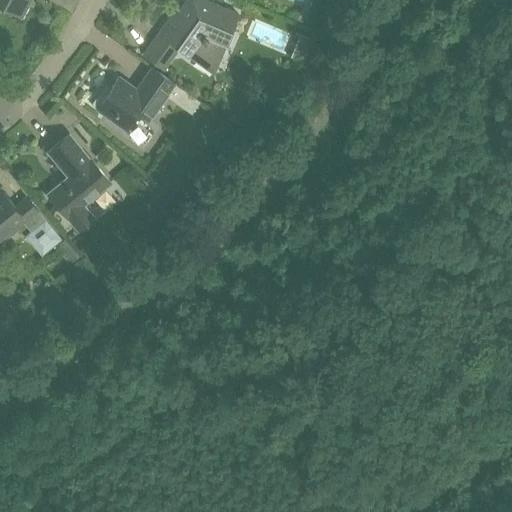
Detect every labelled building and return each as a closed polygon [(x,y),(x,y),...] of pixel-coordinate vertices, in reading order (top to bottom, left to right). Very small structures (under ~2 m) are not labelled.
[(0,0),(0,6),(22,18),(30,2),(28,1),(28,0),(0,0)] [(209,0),(184,0),(160,34),(145,55),(164,68),(179,47),(187,52),(212,71),(236,11),(209,0)] [(319,26),(323,11),(310,7),(305,22),(319,26)] [(312,38),(300,33),(296,40),(309,46),(312,38)] [(147,119),(173,82),(151,67),(136,89),(118,76),(96,107),(111,118),(116,111),(129,121),(136,111),(147,119)] [(182,88),(174,99),(189,110),(197,99),(182,88)] [(46,192),(67,217),(77,230),(95,216),(84,203),(109,182),(89,157),(88,158),(78,145),(68,153),(58,141),(47,151),(67,175),(46,192)] [(21,232),(28,227),(30,230),(25,234),(41,253),(59,238),(41,216),(25,197),(13,207),(1,192),(0,193),(0,237),(15,225),(21,232)] [(83,231),(89,245),(109,235),(102,222),(83,231)] [(66,236),(55,245),(69,262),(80,253),(66,236)] [(89,260),(96,270),(106,262),(101,256),(94,255),(89,260)] [(82,262),(73,270),(78,277),(87,269),(82,262)]
